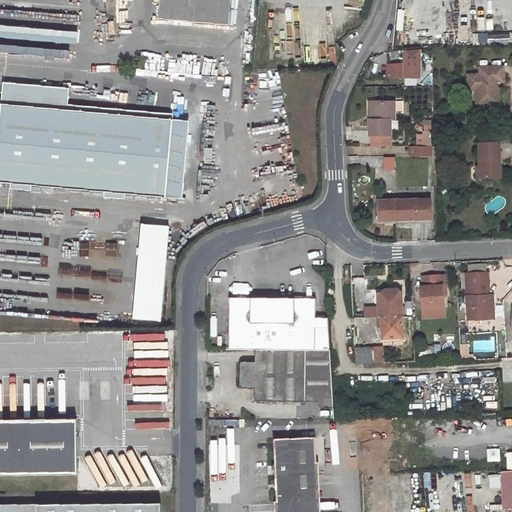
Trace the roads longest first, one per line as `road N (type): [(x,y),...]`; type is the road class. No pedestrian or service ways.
road 1 (residential): [(189,511),(191,290),(199,264),(216,246),(336,213)]
road 2 (unknown): [(0,352),(101,355),(114,430),(190,437)]
road 3 (residential): [(336,213),(334,105),(384,0)]
road 4 (residential): [(511,247),(360,248),(342,235),(336,213)]
